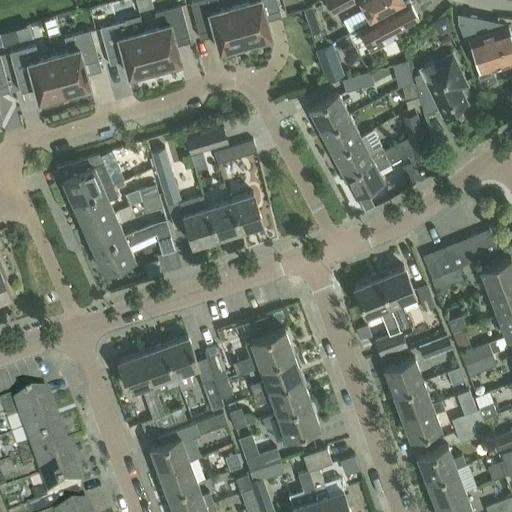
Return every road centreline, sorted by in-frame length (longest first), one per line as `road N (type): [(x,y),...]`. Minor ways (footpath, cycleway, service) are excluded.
road 1 (residential): [(336,248),(253,89),(220,82),(0,153)]
road 2 (residential): [(401,511),(309,257)]
road 3 (unclassified): [(76,331),(309,257)]
road 4 (residential): [(0,156),(76,331)]
road 5 (residential): [(134,511),(76,331)]
road 6 (unclassified): [(336,248),(411,217),(500,156)]
